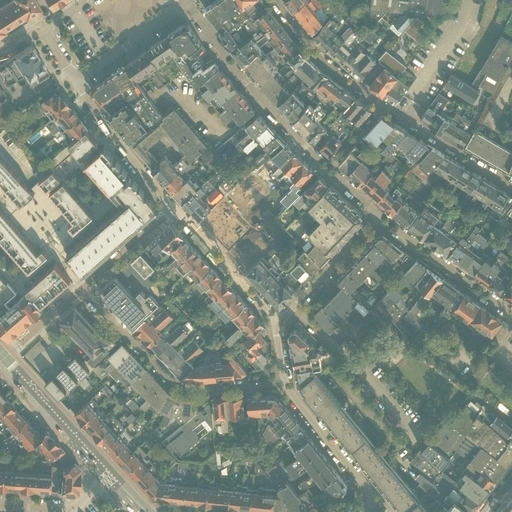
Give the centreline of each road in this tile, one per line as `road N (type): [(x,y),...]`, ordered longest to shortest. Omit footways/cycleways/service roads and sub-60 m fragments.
road 1 (residential): [(76,87),(189,10),(264,105),(379,217)]
road 2 (residential): [(275,0),(310,52),(347,82),(511,187)]
road 3 (unclassified): [(284,384),(174,384),(80,288)]
road 4 (unclassified): [(416,439),(293,307)]
road 5 (unclassified): [(379,217),(511,316)]
road 6 (secondary): [(108,478),(2,356)]
road 7 (residential): [(171,207),(279,323)]
road 8 (residential): [(284,384),(369,494),(370,511)]
road 9 (residential): [(76,87),(171,207)]
road 10 (unclassified): [(293,307),(379,217)]
road 11 (residential): [(80,288),(171,207)]
road 12 (residential): [(0,506),(67,511),(108,478)]
